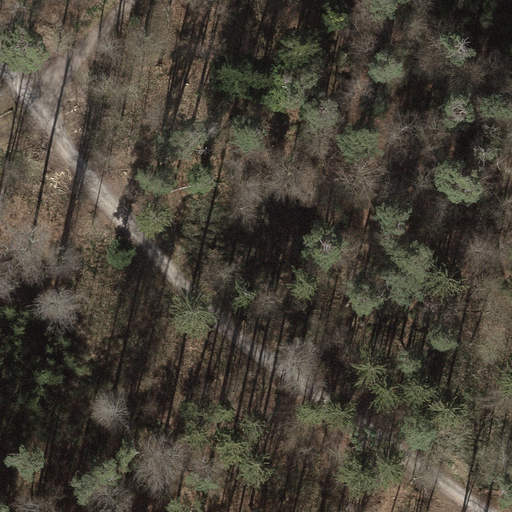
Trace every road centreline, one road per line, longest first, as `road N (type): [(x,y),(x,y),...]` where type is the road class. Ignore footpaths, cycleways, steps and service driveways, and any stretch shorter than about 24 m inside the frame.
road 1 (track): [(28,103),(208,313),(448,466),(501,511)]
road 2 (track): [(28,103),(133,0)]
